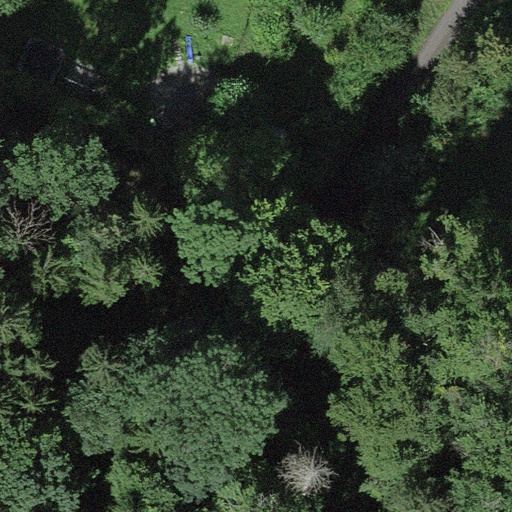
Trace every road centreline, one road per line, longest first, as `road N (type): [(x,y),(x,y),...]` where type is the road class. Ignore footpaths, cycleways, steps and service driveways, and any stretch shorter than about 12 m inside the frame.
road 1 (track): [(474,0),(402,100),(335,239)]
road 2 (track): [(335,239),(511,303)]
